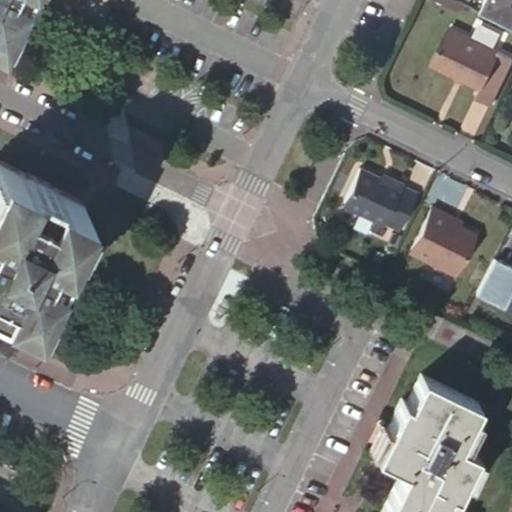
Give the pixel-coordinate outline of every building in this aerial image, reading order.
[(511,0),(485,0),(480,11),(511,26),(511,0)] [(511,58),(448,27),(430,62),(479,86),(474,95),(489,102),(511,58)] [(0,302),(24,314),(80,201),(0,161),(0,302)] [(380,175),(359,164),(342,197),(343,203),(381,222),(382,220),(396,227),(416,191),(401,184),(402,182),(388,174),(386,178),(380,175)] [(449,215),(431,206),(408,250),(453,273),(473,233),(457,225),(446,219),(449,215)] [(459,220),(449,215),(446,219),(457,225),(459,220)] [(511,284),(487,272),(476,295),(503,308),(511,289),(511,284)] [(511,289),(503,308),(511,313),(511,289)] [(460,474),(471,449),(473,446),(461,440),(474,413),(466,409),(472,397),(417,370),(404,397),(398,394),(386,418),(371,449),(401,464),(377,511),(433,511),(446,486),(452,489),(460,474)] [(478,453),(471,449),(460,474),(466,477),(478,453)] [(440,511),(452,489),(446,486),(433,511),(440,511)]
